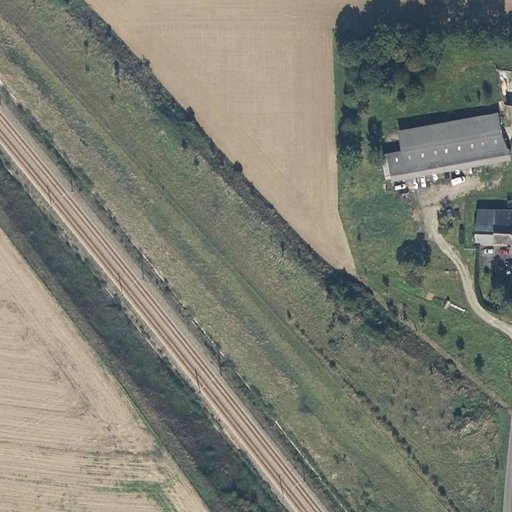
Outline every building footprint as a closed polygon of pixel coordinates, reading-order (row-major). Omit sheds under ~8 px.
[(498,112),(436,120),(436,127),(437,141),(500,134),(498,112)] [(399,124),(401,145),(437,141),(436,127),(436,120),(399,124)] [(511,151),(511,150),(500,134),(437,141),(438,149),(439,160),(511,151)] [(387,146),(385,165),(439,160),(438,149),(437,141),(401,145),(387,146)] [(475,236),(511,237),(511,170),(511,206),(476,205),(475,236)] [(453,186),(464,182),(462,176),(451,180),(453,186)]
